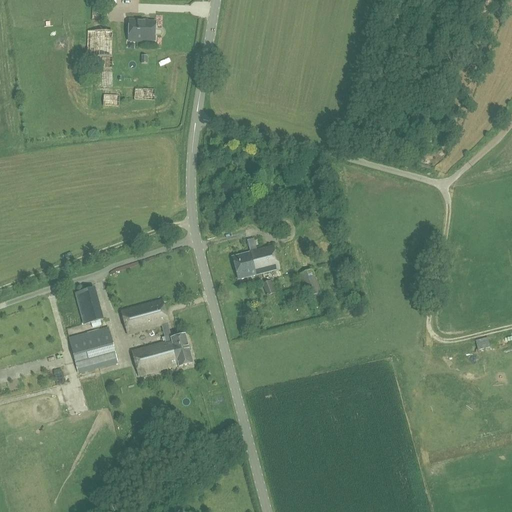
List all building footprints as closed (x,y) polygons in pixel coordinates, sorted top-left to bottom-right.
[(102,21),(102,8),(92,7),(91,20),(102,21)] [(147,20),(147,19),(128,19),(128,40),(145,41),(145,39),(155,40),(155,20),(147,20)] [(110,66),(111,29),(85,29),(84,55),(96,55),(95,66),(110,66)] [(125,71),(139,69),(137,54),(123,56),(125,71)] [(111,69),(96,69),(97,84),(111,84),(111,69)] [(134,101),(154,102),(155,90),(135,88),(134,101)] [(101,92),(101,105),(116,104),(116,92),(101,92)] [(250,253),(232,257),(238,281),(256,276),(279,270),(273,247),(250,253)] [(299,274),(308,298),(321,294),(312,269),(299,274)] [(270,281),(261,285),(266,297),(275,294),(270,281)] [(91,324),(100,321),(104,320),(95,288),(74,294),(83,326),(91,324)] [(257,289),(252,292),(256,298),(261,295),(257,289)] [(131,351),(138,377),(178,366),(178,368),(193,364),(185,336),(171,339),(167,323),(168,323),(162,301),(121,312),(127,335),(161,326),(165,342),(131,351)] [(118,364),(108,328),(68,338),(78,375),(118,364)] [(478,350),(490,347),(487,338),(475,341),(478,350)]
